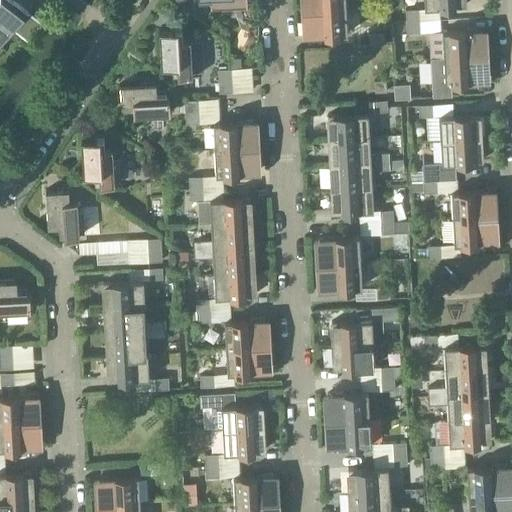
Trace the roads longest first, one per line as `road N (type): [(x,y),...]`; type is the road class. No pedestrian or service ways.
road 1 (unclassified): [(303,511),(276,0)]
road 2 (residential): [(69,511),(55,268),(0,216)]
road 3 (residential): [(0,206),(112,36)]
